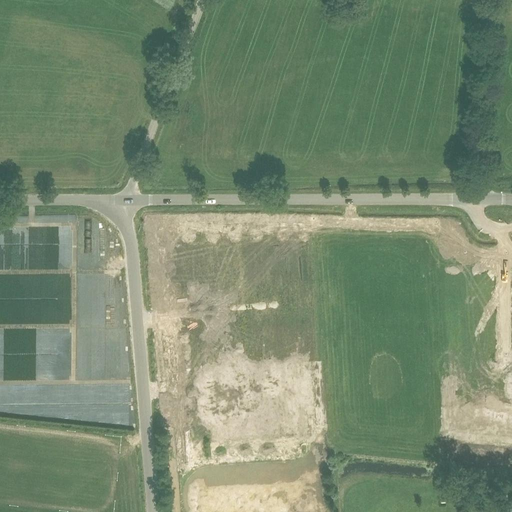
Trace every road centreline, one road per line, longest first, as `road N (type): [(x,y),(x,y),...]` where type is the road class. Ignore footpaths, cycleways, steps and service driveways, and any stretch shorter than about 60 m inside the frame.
road 1 (unclassified): [(470,199),(131,199)]
road 2 (residential): [(155,511),(131,199)]
road 3 (unclassified): [(131,199),(201,0)]
road 4 (unknown): [(470,199),(492,0)]
road 5 (unclassified): [(131,199),(0,201)]
